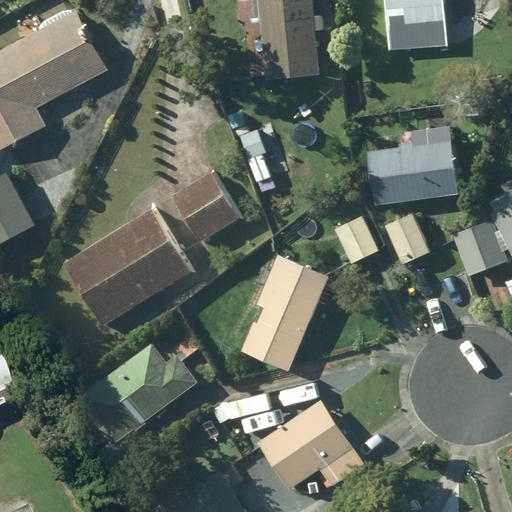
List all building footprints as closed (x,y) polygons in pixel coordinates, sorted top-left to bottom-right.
[(322,0),(256,0),(258,20),(270,19),(276,82),(330,76),(322,0)] [(451,0),(394,0),(395,10),(406,9),(408,28),(453,25),(451,0)] [(0,154),(53,126),(44,108),(116,71),(85,12),(0,56),(0,154)] [(394,32),(378,34),(380,52),(395,50),(394,32)] [(259,124),(238,131),(248,157),(269,149),(259,124)] [(410,149),(378,153),(385,206),(469,194),(462,142),(422,147),(422,144),(410,145),(410,149)] [(0,246),(46,224),(21,172),(0,182),(0,246)] [(221,172),(181,197),(209,243),(249,219),(221,172)] [(162,208),(73,262),(112,326),(201,273),(162,208)] [(511,209),(500,216),(511,238),(511,209)] [(393,227),(410,265),(437,253),(420,215),(393,227)] [(369,218),(344,231),(361,265),(386,252),(369,218)] [(511,265),(511,253),(500,221),(462,235),(478,278),(511,265)] [(267,304),(272,306),(252,352),(296,372),(338,279),(288,257),(267,304)] [(113,436),(94,450),(116,481),(149,457),(134,437),(144,430),(146,432),(155,426),(153,423),(206,385),(185,356),(175,364),(161,344),(86,398),(113,436)] [(0,391),(10,386),(0,363),(0,391)] [(77,363),(60,374),(67,386),(85,375),(77,363)] [(332,402),(267,442),(297,490),(329,470),(340,488),(372,468),(332,402)] [(253,511),(238,485),(246,480),(236,464),(224,471),(226,474),(159,511),(253,511)]
